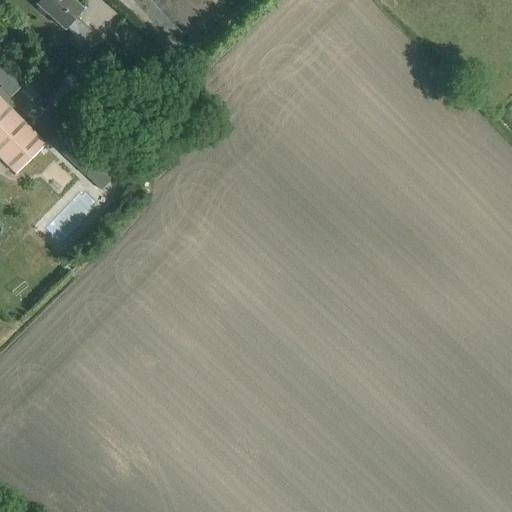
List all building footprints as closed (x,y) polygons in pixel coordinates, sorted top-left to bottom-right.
[(91,34),(74,18),(81,10),(69,0),(40,0),(35,6),(63,30),(64,29),(73,37),(67,43),(76,50),(91,34)] [(0,63),(0,86),(10,97),(22,86),(0,63)] [(71,72),(50,94),(61,106),(83,84),(71,72)] [(196,104),(180,90),(167,105),(182,119),(196,104)] [(0,160),(14,175),(44,146),(0,102),(0,160)] [(102,186),(119,168),(69,123),(52,141),(102,186)]
